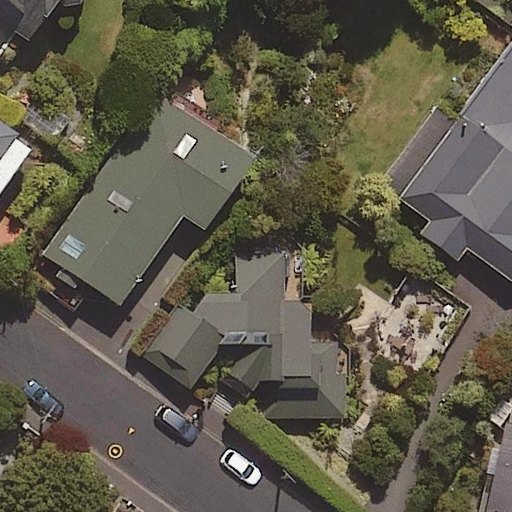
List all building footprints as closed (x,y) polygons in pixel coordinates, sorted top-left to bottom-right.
[(0,0),(0,37),(24,58),(60,16),(71,17),(84,10),(89,0),(0,0)] [(511,46),(454,118),(465,127),(403,204),(511,291),(511,46)] [(82,301),(88,292),(117,313),(180,225),(203,241),(253,172),(161,106),(42,272),(82,301)] [(0,202),(31,160),(0,136),(0,202)] [(304,253),(249,254),(193,317),(187,312),(145,360),(192,398),(261,397),(261,424),(344,422),(342,350),(307,350),(304,253)] [(511,511),(511,432),(503,430),(480,511),(511,511)] [(0,511),(0,497),(14,480),(0,468),(0,511)]
